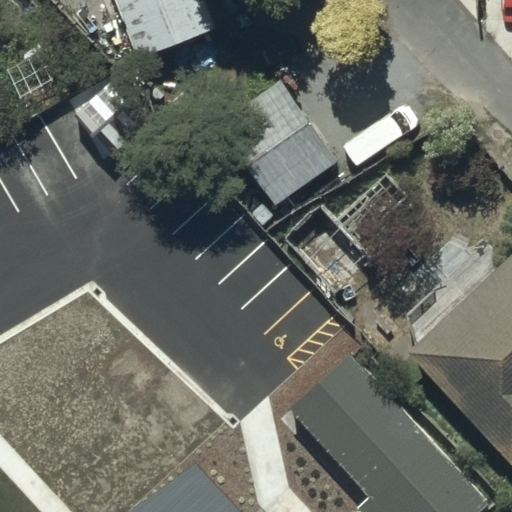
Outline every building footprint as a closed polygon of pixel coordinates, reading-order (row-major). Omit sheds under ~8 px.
[(121,0),(138,45),(213,17),(206,0),(121,0)] [(334,151),(280,68),(217,110),(272,193),(334,151)] [(321,191),(279,231),(333,287),(340,281),(353,295),(381,268),(369,256),(379,247),(363,230),(409,186),(387,162),(338,209),(321,191)] [(511,239),(403,338),(511,456),(511,454),(511,239)] [(511,511),(511,505),(341,337),(274,405),(356,485),(343,497),(358,511),(511,511)] [(240,511),(194,462),(139,511),(240,511)]
